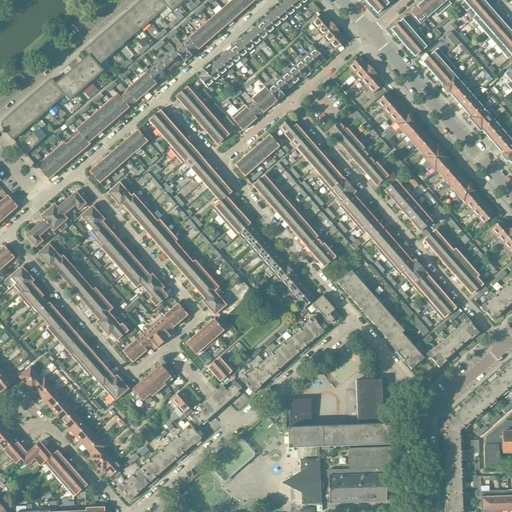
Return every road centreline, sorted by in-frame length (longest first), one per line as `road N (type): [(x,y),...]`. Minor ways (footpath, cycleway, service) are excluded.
road 1 (residential): [(504,346),(289,102)]
road 2 (residential): [(166,347),(197,320),(197,310),(76,173)]
road 3 (residential): [(6,234),(125,370),(134,372),(166,347)]
road 4 (residential): [(511,192),(371,31)]
road 5 (residential): [(358,322),(218,163)]
road 6 (residential): [(0,407),(19,429),(46,425),(126,511)]
road 7 (residential): [(358,322),(233,425)]
road 8 (residential): [(0,105),(123,0)]
road 9 (residential): [(279,0),(161,97)]
road 10 (residential): [(233,425),(137,511)]
